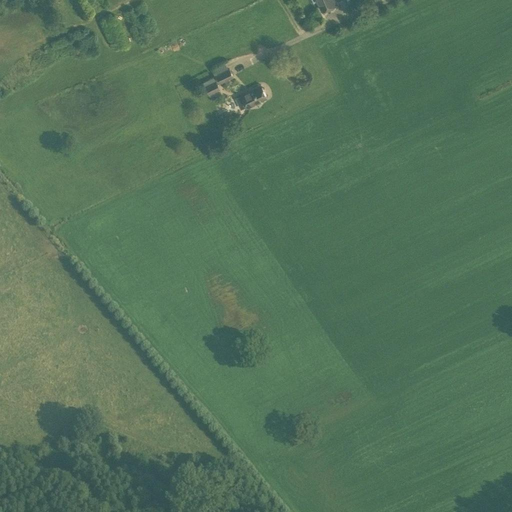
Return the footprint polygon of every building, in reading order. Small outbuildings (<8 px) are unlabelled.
[(316,0),(321,10),(336,4),(334,0),(316,0)] [(220,82),(233,76),(229,69),(217,75),(220,82)] [(209,94),(219,89),(216,81),(205,87),(209,94)] [(248,107),(267,98),(260,85),(241,94),(248,107)] [(239,119),(233,122),(237,129),(243,126),(239,119)]
